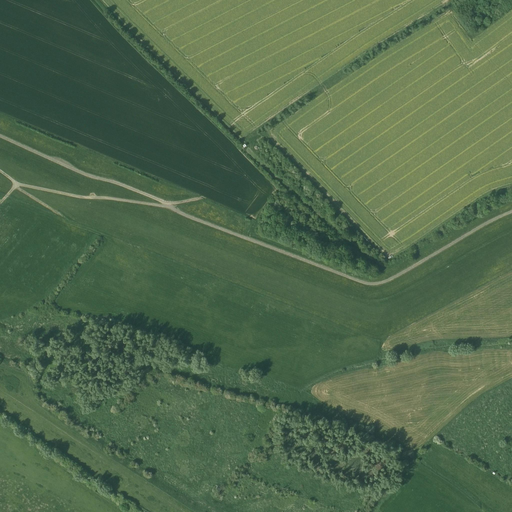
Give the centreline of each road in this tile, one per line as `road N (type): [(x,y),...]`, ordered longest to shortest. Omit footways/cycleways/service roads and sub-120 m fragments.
road 1 (track): [(0,136),(365,283),(380,283),(511,211)]
road 2 (track): [(0,387),(185,511)]
road 3 (track): [(0,171),(17,184),(78,196),(160,205),(201,198)]
